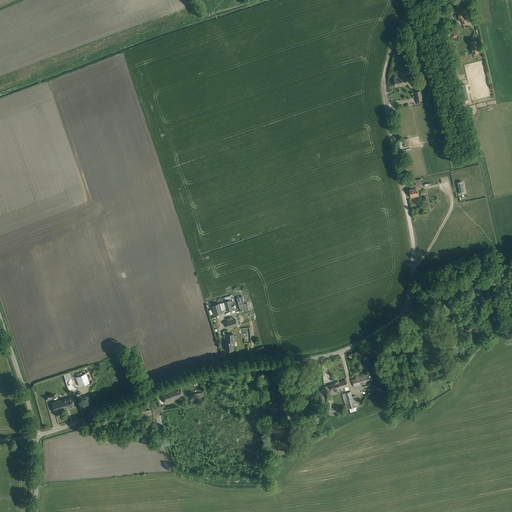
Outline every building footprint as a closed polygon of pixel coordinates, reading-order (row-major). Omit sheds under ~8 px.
[(457,9),(456,10),(458,20),(462,20),(463,23),(466,22),(464,13),(468,12),(466,5),(463,6),(463,5),(462,1),(456,3),(457,9)] [(470,46),(472,54),(479,52),(477,41),(471,42),(472,46),(470,46)] [(402,68),(403,70),(403,74),(411,73),(410,69),(408,69),(407,65),(404,65),(402,68)] [(394,77),(395,79),(394,79),(396,86),(407,84),(405,77),(400,78),(399,77),(398,76),(397,76),(396,76),(395,76),(394,77)] [(421,179),(420,179),(415,180),(416,184),(410,186),(411,189),(409,189),(411,197),(419,196),(417,187),(422,186),(421,179)] [(212,305),(215,315),(222,313),(219,303),(212,305)] [(243,312),(237,313),(239,323),(245,322),(243,312)] [(226,321),(228,328),(239,326),(237,318),(226,321)] [(226,343),(227,351),(234,350),(233,342),(234,342),(234,334),(227,335),(228,342),(226,343)] [(76,377),(78,382),(79,386),(89,383),(85,373),(76,377)] [(373,381),(371,376),(369,376),(351,380),(352,381),(353,381),(354,386),(370,383),(370,382),(373,381)] [(65,380),(67,390),(74,388),(71,378),(65,380)] [(338,383),(336,384),(339,393),(346,391),(345,387),(348,386),(346,380),(337,382),(338,383)] [(338,393),(339,393),(336,384),(326,387),(325,386),(327,393),(326,393),(328,401),(327,401),(328,412),(331,411),(328,393),(336,390),(337,393),(338,393)] [(161,395),(163,400),(164,403),(183,396),(180,386),(166,391),(167,393),(161,395)] [(345,405),(343,406),(344,409),(346,408),(347,410),(355,407),(354,403),(359,402),(358,398),(356,399),(355,396),(352,396),(351,391),(342,394),(345,405)] [(190,394),(191,401),(204,399),(203,393),(190,394)] [(52,403),(54,412),(74,406),(72,397),(52,403)] [(154,407),(152,408),(153,419),(154,430),(151,429),(151,433),(157,434),(157,431),(162,429),(160,406),(154,407)] [(391,411),(394,420),(405,417),(402,407),(391,411)] [(151,409),(137,413),(139,418),(152,415),(151,409)]
